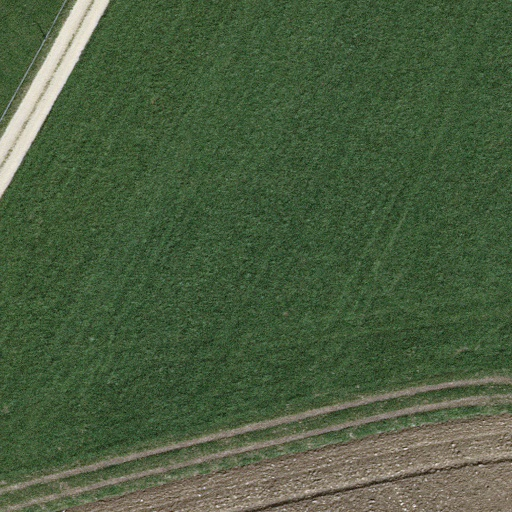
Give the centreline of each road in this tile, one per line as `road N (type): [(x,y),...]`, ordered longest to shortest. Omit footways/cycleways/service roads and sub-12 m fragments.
road 1 (track): [(0,508),(511,384)]
road 2 (track): [(102,0),(0,170)]
